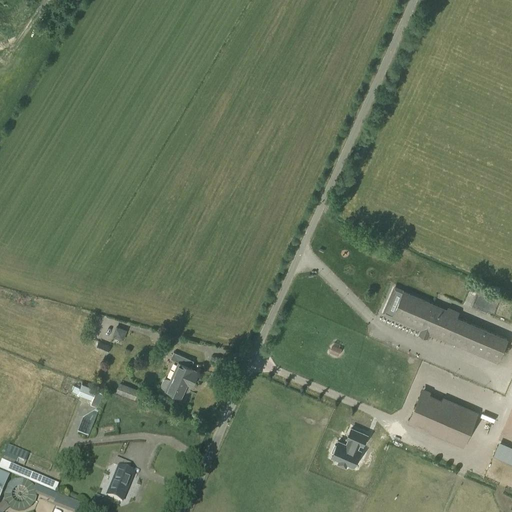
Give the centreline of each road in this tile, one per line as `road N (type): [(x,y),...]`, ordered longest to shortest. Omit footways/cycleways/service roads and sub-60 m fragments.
road 1 (unclassified): [(413,0),(183,511)]
road 2 (unknown): [(511,363),(476,450),(458,455),(251,361),(130,330)]
